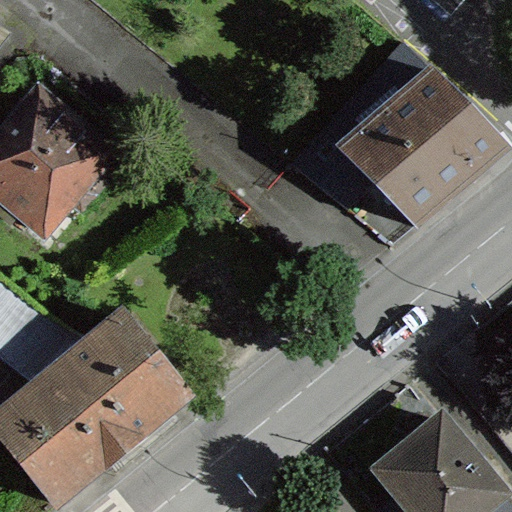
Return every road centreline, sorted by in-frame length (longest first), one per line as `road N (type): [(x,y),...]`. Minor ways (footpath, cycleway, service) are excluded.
road 1 (secondary): [(511,223),(162,511)]
road 2 (residential): [(395,0),(511,107)]
